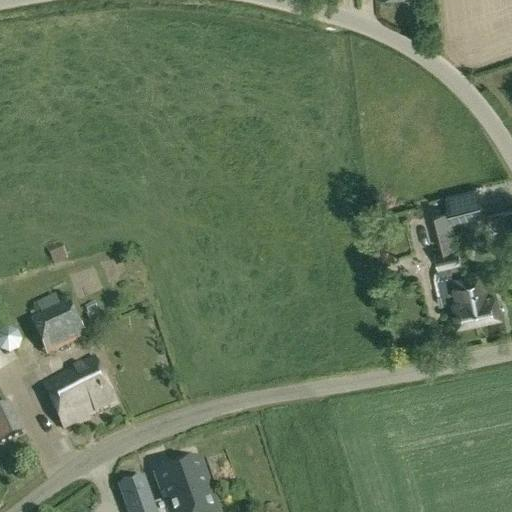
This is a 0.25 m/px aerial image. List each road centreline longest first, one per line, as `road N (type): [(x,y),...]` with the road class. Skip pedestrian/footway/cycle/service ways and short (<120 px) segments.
road 1 (unclassified): [(18,511),(93,456),(170,421),(511,351)]
road 2 (unclassified): [(511,157),(463,88),(420,53),(277,0)]
